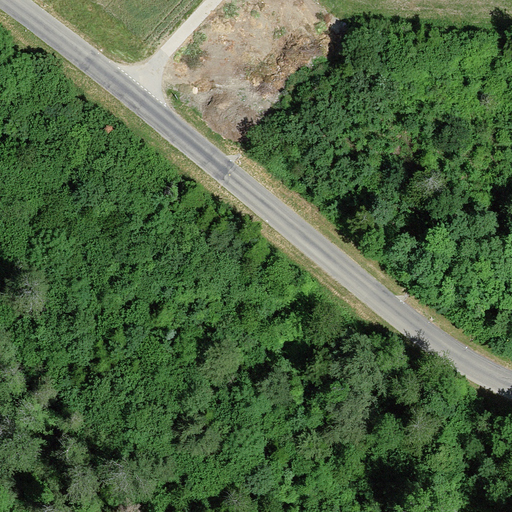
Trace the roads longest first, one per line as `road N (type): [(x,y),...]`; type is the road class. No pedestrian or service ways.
road 1 (tertiary): [(511,379),(445,350),(6,0)]
road 2 (track): [(125,92),(216,0)]
